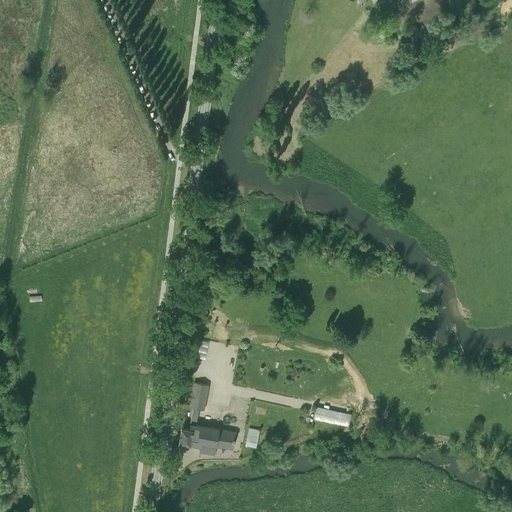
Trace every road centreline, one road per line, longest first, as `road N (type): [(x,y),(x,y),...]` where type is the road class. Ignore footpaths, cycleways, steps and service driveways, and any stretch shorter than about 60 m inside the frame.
road 1 (secondary): [(151,511),(218,0)]
road 2 (track): [(196,164),(179,163),(106,0)]
